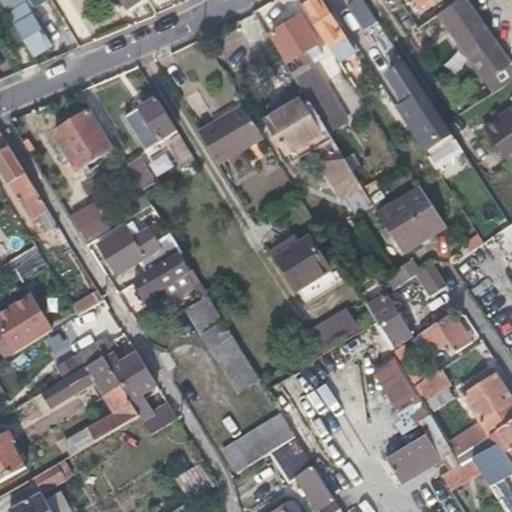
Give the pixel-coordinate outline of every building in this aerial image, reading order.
[(0,0),(0,2),(34,58),(54,45),(25,0),(0,0)] [(121,0),(127,9),(141,0),(121,0)] [(146,0),(141,0),(127,9),(130,14),(148,3),(146,0)] [(358,50),(346,32),(334,13),(330,15),(319,0),(316,0),(303,9),(338,63),(358,50)] [(333,0),(347,21),(368,7),(363,0),(333,0)] [(414,0),(421,9),(434,0),(414,0)] [(461,0),(456,4),(451,7),(438,16),(483,81),(509,63),(466,0),(461,0)] [(314,45),(306,31),(297,18),(272,34),(288,61),(299,55),(306,50),(314,45)] [(312,59),(306,50),(299,55),(305,64),(312,59)] [(429,169),(460,153),(413,60),(382,75),(429,169)] [(318,75),(300,86),(310,103),(314,111),(333,100),(318,75)] [(155,97),(140,107),(125,116),(146,151),(172,135),(177,132),(155,97)] [(265,121),(278,142),(291,163),(314,149),(325,167),(323,167),(344,200),(362,189),(314,111),(310,103),(302,107),(298,101),(265,121)] [(242,103),(208,123),(197,129),(218,161),(261,136),(242,103)] [(511,108),(505,113),(507,118),(485,133),(508,167),(511,164),(511,108)] [(111,150),(99,131),(88,112),(54,132),(78,171),(111,150)] [(184,165),(193,160),(177,132),(172,135),(174,139),(170,142),(184,165)] [(0,169),(30,219),(37,215),(47,209),(0,133),(0,169)] [(149,162),(158,176),(174,166),(165,152),(149,162)] [(141,192),(148,188),(156,183),(140,158),(125,167),(141,192)] [(419,190),(397,204),(375,218),(397,254),(442,226),(419,190)] [(150,207),(147,203),(144,198),(124,211),(130,220),(150,207)] [(87,245),(98,239),(108,233),(92,208),(72,221),(87,245)] [(48,232),(58,226),(47,209),(37,215),(48,232)] [(511,226),(510,224),(489,238),(511,272),(511,226)] [(137,262),(145,275),(179,254),(170,240),(159,246),(156,241),(152,244),(143,232),(135,237),(132,232),(126,236),(123,231),(104,244),(122,273),(137,262)] [(327,273),(317,257),(307,241),(278,260),(297,292),(327,273)] [(179,254),(145,275),(132,283),(144,302),(161,290),(167,301),(191,286),(184,273),(189,270),(179,254)] [(346,277),(349,283),(352,288),(379,271),(373,260),(346,277)] [(0,268),(0,271),(9,286),(21,279),(11,262),(0,268)] [(430,265),(423,270),(416,275),(430,296),(445,286),(430,265)] [(97,290),(71,307),(76,316),(103,300),(97,290)] [(205,296),(195,302),(184,309),(236,392),(257,378),(205,296)] [(408,337),(395,317),(383,297),(372,303),(369,299),(361,304),(388,349),(408,337)] [(43,321),(36,310),(30,298),(0,314),(0,327),(8,342),(43,321)] [(358,332),(351,321),(344,310),(325,322),(338,344),(358,332)] [(429,352),(437,347),(445,342),(452,352),(470,340),(451,313),(418,335),(429,352)] [(338,344),(325,322),(302,337),(315,358),(338,344)] [(103,359),(112,353),(107,345),(98,351),(102,357),(103,359)] [(411,386),(422,380),(401,345),(390,352),(411,386)] [(112,353),(103,359),(136,413),(138,417),(149,435),(176,419),(168,405),(151,415),(138,394),(155,384),(135,352),(119,363),(112,353)] [(138,417),(136,413),(103,359),(102,357),(58,385),(68,400),(93,383),(115,419),(105,426),(110,435),(138,417)] [(436,370),(422,380),(411,386),(418,398),(444,382),(436,370)] [(493,416),(501,428),(511,421),(511,399),(495,375),(462,396),(481,424),(493,416)] [(235,473),(271,450),(293,436),(280,414),(221,450),(235,473)] [(511,421),(501,428),(485,439),(497,444),(511,465),(511,461),(511,460),(511,421)] [(107,436),(104,432),(101,427),(84,437),(90,447),(107,436)] [(13,445),(15,444),(17,444),(12,434),(0,439),(0,486),(27,471),(13,445)] [(293,436),(271,450),(290,481),(294,478),(316,511),(333,501),(293,436)] [(401,486),(420,473),(439,462),(426,439),(387,463),(401,486)] [(190,502),(216,490),(203,464),(177,475),(190,502)] [(36,479),(40,487),(45,494),(66,482),(57,467),(36,479)] [(482,472),(452,491),(461,504),(491,486),(482,472)] [(70,511),(59,493),(46,501),(52,511),(70,511)] [(43,495),(27,505),(13,511),(52,511),(46,501),(43,495)]
